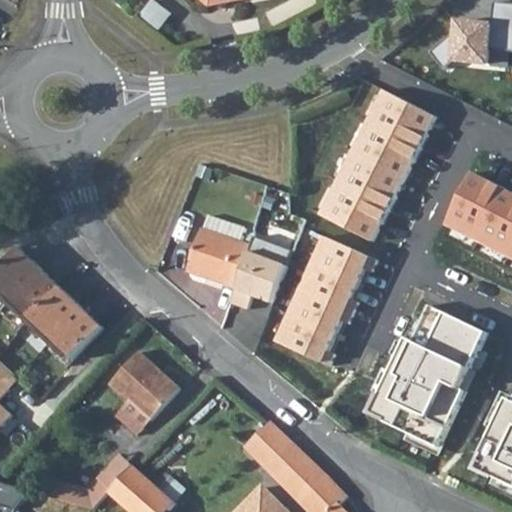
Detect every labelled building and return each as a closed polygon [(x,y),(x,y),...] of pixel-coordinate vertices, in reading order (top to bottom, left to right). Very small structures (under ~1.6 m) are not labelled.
[(454,38),(433,52),(445,69),(457,62),(491,65),(493,49),(511,51),(511,6),(496,5),(494,24),(457,21),(454,38)] [(386,89),(369,121),(422,148),(428,138),(427,137),(438,115),(386,89)] [(422,148),(369,121),(354,151),(406,178),(414,163),(415,163),(422,148)] [(406,178),(354,151),(338,182),(391,209),(397,198),(396,197),(406,178)] [(491,180),(474,171),(447,223),(480,240),(507,188),(507,187),(492,179),(491,180)] [(257,181),(254,191),(265,195),(262,203),(292,214),(292,193),(257,181)] [(391,209),(338,182),(322,214),(374,240),(383,223),(384,223),(391,209)] [(511,190),(507,188),(480,240),(510,255),(511,250),(511,190)] [(191,271),(224,282),(239,287),(250,251),(252,245),(242,241),(246,228),(210,215),(191,271)] [(379,259),(326,236),(314,262),(361,283),(367,269),(374,271),(379,259)] [(0,298),(29,327),(64,288),(22,248),(0,271),(0,298)] [(289,266),(250,251),(239,287),(233,303),(250,309),(255,296),(274,304),(289,266)] [(314,262),(303,288),(356,312),(361,301),(354,299),(361,283),(314,262)] [(191,271),(188,282),(221,293),(224,282),(191,271)] [(29,327),(70,366),(106,329),(64,288),(29,327)] [(356,312),(303,288),(291,315),(338,335),(344,320),(351,323),(356,312)] [(489,334),(430,306),(412,343),(407,340),(373,413),(386,420),(386,422),(441,449),(467,392),(462,390),(489,334)] [(338,335),(291,315),(279,341),(332,365),(337,354),(331,351),(338,335)] [(132,401),(153,420),(154,421),(183,389),(142,351),(113,383),(132,401)] [(0,431),(14,416),(0,402),(0,401),(9,392),(10,392),(21,380),(0,360),(0,431)] [(511,399),(509,398),(482,454),(484,455),(478,469),(511,485),(511,399)] [(132,401),(117,417),(138,436),(153,420),(132,401)] [(272,421),(268,426),(263,421),(258,425),(263,430),(247,446),(313,511),(349,511),(342,504),(349,497),(329,474),(297,442),(272,421)] [(102,477),(114,489),(136,465),(124,454),(102,477)] [(112,491),(135,511),(167,511),(177,501),(161,487),(136,465),(114,489),(112,491)] [(161,487),(177,501),(187,490),(171,476),(161,487)] [(46,496),(95,510),(112,491),(114,489),(102,477),(91,488),(52,478),(46,496)] [(0,480),(0,501),(24,506),(29,487),(0,480)] [(291,511),(266,486),(240,511),(291,511)]
